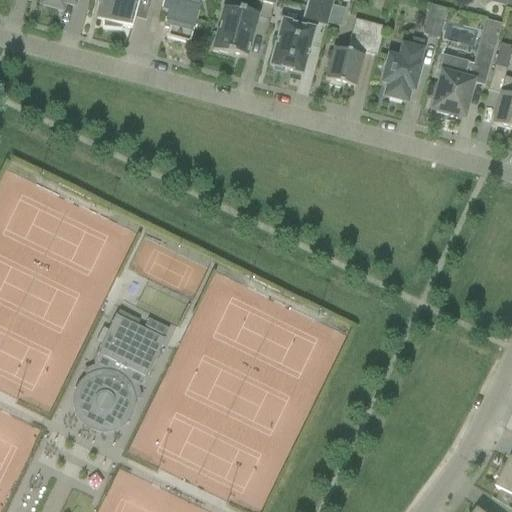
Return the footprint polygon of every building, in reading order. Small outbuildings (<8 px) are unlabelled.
[(42,0),(41,6),(60,12),(62,5),(72,7),(74,0),(42,0)] [(99,9),(96,21),(102,23),(102,28),(120,30),(121,28),(130,30),(133,20),(135,11),(138,0),(101,0),(101,2),(100,5),(98,4),(97,8),(99,9)] [(163,0),(160,13),(166,14),(162,29),(168,31),(165,40),(188,46),(200,3),(187,0),(163,0)] [(313,24),(326,27),(332,2),(325,0),(317,0),(314,14),(305,12),(301,28),(281,23),(269,67),(274,68),(273,71),(283,74),(284,71),(300,76),(312,31),(311,31),(313,24)] [(422,36),(438,41),(446,11),(429,7),(422,36)] [(223,10),(217,33),(212,52),(231,57),(231,55),(245,59),(250,39),(256,16),(237,11),(236,13),(223,10)] [(324,82),(328,83),(327,87),(339,90),(340,86),(353,90),(363,55),(375,58),(383,29),(353,21),(345,54),(332,50),(324,82)] [(412,92),(417,73),(419,67),(416,66),(423,43),(411,40),(408,50),(402,48),(398,61),(388,59),(387,63),(383,65),(381,72),(383,75),(381,84),(387,86),(384,98),(405,103),(408,91),(412,92)] [(437,91),(432,111),(435,112),(434,114),(446,118),(447,115),(461,118),(466,99),(470,85),(472,85),(473,80),(484,83),(483,87),(482,87),(482,88),(483,88),(494,49),(478,45),(471,71),(464,69),(465,69),(441,63),(438,75),(441,76),(437,91)] [(511,131),(511,81),(503,79),(510,53),(498,50),(486,93),(498,96),(490,126),(511,131)] [(115,317),(114,317),(94,357),(95,358),(93,364),(94,368),(90,369),(93,379),(87,382),(82,387),(78,393),(76,399),(75,406),(77,413),(80,419),(85,425),(91,428),(97,431),(104,431),(111,430),(117,427),(123,422),(126,416),(129,409),(129,402),(128,396),(138,392),(136,389),(140,387),(143,381),(144,382),(164,341),(163,341),(162,343),(141,333),(114,320),(115,317)] [(147,321),(141,333),(162,343),(163,341),(167,331),(147,321)] [(495,489),(511,497),(511,459),(510,459),(506,467),(502,466),(502,464),(501,463),(500,467),(499,470),(498,474),(496,477),(493,480),(494,480),(496,478),(499,481),(495,489)]
